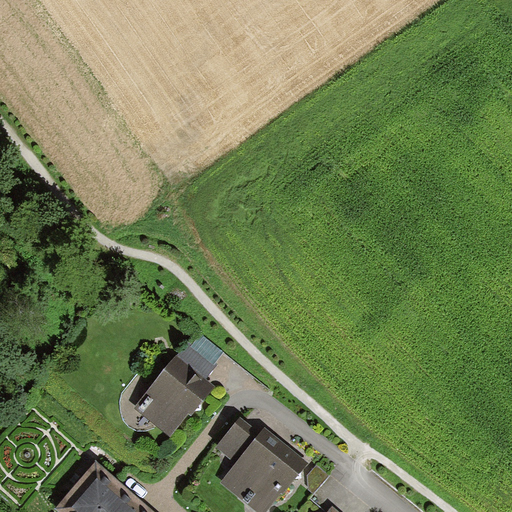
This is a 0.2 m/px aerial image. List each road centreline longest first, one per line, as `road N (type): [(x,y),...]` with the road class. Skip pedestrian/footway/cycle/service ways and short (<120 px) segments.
road 1 (track): [(0,120),(87,226),(119,248),(170,264),(256,358),(359,447),(453,511)]
road 2 (residential): [(402,511),(258,399),(236,404),(156,498)]
